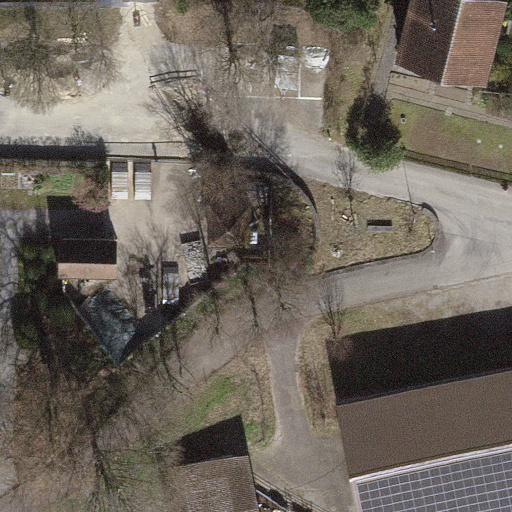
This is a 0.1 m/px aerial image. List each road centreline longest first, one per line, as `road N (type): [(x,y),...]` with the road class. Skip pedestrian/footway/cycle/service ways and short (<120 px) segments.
road 1 (track): [(511,246),(265,332),(11,511)]
road 2 (residential): [(341,164),(511,206)]
